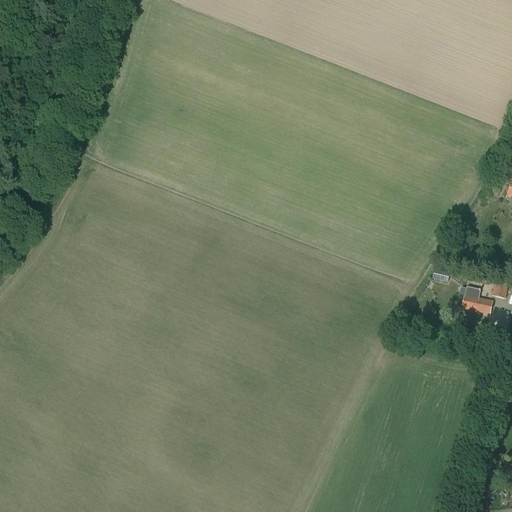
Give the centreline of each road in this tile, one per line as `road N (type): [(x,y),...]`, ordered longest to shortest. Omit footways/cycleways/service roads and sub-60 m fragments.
road 1 (track): [(0,237),(59,137),(113,0)]
road 2 (unclassified): [(478,511),(511,394)]
